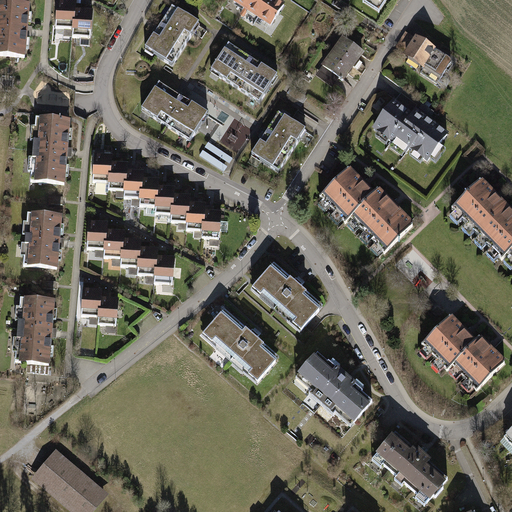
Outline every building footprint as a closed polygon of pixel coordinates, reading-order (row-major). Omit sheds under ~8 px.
[(282,5),(273,0),(232,0),(232,1),(269,25),(282,5)] [(387,0),(360,0),(360,1),(379,13),(387,0)] [(27,6),(0,3),(0,55),(23,57),(27,6)] [(73,5),(56,3),(54,28),(71,30),(72,11),(73,5)] [(197,26),(170,9),(144,49),(170,66),(197,26)] [(91,12),(72,11),(71,30),(70,38),(89,39),(91,12)] [(437,48),(416,35),(415,37),(405,31),(395,48),(404,53),(402,55),(424,68),(424,67),(435,50),(437,48)] [(364,54),(342,38),(322,66),(344,82),(364,54)] [(275,77),(227,45),(209,71),(258,103),(275,77)] [(452,61),(435,50),(424,67),(441,78),(452,61)] [(206,115),(157,84),(140,110),(188,141),(206,115)] [(292,88),(286,98),(299,107),(305,97),(292,88)] [(412,115),(394,101),(373,129),(407,155),(411,150),(429,163),(452,133),(417,107),(412,115)] [(303,131),(276,114),(250,155),(277,172),(303,131)] [(67,122),(34,119),(29,183),(62,185),(67,122)] [(226,172),(234,159),(211,144),(202,157),(226,172)] [(110,157),(91,156),(90,183),(108,184),(110,165),(110,157)] [(125,166),(110,165),(108,184),(107,191),(123,192),(125,172),(125,166)] [(354,215),(377,193),(351,167),(322,195),(348,221),(354,215)] [(141,174),(125,172),(123,192),(122,199),(138,200),(140,180),(141,174)] [(157,182),(140,180),(138,200),(138,208),(154,209),(156,189),(157,182)] [(509,251),(511,248),(511,211),(481,180),(454,207),(503,257),(509,251)] [(172,190),(156,189),(154,209),(154,215),(170,216),(172,196),(172,190)] [(377,193),(354,215),(388,250),(415,224),(380,189),(377,193)] [(188,198),(172,196),(170,216),(169,223),(185,225),(187,204),(188,198)] [(203,205),(187,204),(185,225),(185,231),(200,232),(202,212),(203,205)] [(220,213),(202,212),(200,232),(200,239),(218,241),(220,213)] [(59,217),(26,215),(22,267),(55,269),(59,217)] [(105,225),(87,224),(85,251),(103,252),(105,232),(105,225)] [(122,234),(105,232),(103,252),(102,258),(119,260),(121,240),(122,234)] [(139,242),(121,240),(119,260),(118,267),(136,269),(138,249),(139,242)] [(155,251),(138,249),(136,269),(135,276),(153,278),(155,258),(155,251)] [(172,259),(155,258),(153,278),(152,284),(170,286),(172,259)] [(322,312),(272,267),(250,291),(300,336),(322,312)] [(99,292),(82,291),(79,317),(97,319),(99,299),(99,292)] [(52,302),(19,299),(14,363),(47,366),(52,302)] [(117,300),(99,299),(97,319),(96,326),(114,328),(117,300)] [(280,361),(221,311),(198,339),(257,388),(280,361)] [(473,344),(448,318),(420,346),(446,371),(451,367),(475,391),(503,364),(478,339),(473,344)] [(297,383),(355,433),(375,410),(317,360),(297,383)] [(375,458),(429,504),(449,481),(429,465),(432,461),(419,450),(417,453),(396,434),(375,458)] [(61,451),(34,483),(67,511),(102,511),(115,497),(61,451)]
